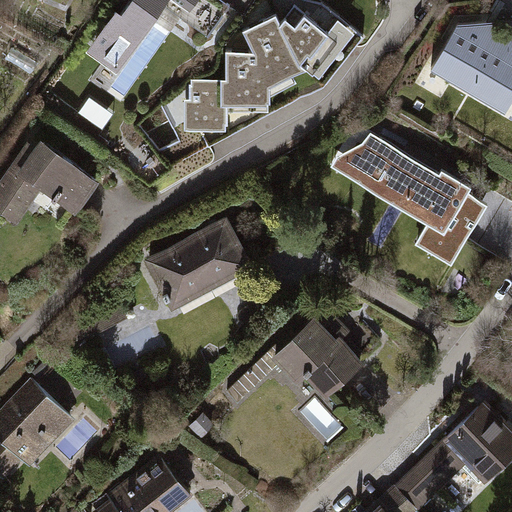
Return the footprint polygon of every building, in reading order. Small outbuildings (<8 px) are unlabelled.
[(122,0),(118,6),(112,2),(83,45),(112,65),(155,0),(157,0),(203,31),(220,6),(211,0),(122,0)] [(328,33),(294,7),(280,25),(276,17),(244,32),(254,53),(227,53),(227,81),(191,81),(191,100),(184,100),(184,132),(227,132),(227,106),(269,106),(269,88),(306,71),(319,80),(355,34),(338,21),(328,33)] [(434,66),(507,108),(511,99),(511,20),(460,23),(434,66)] [(106,126),(115,110),(92,96),(82,112),(106,126)] [(109,178),(40,131),(0,190),(0,205),(25,222),(48,189),(85,214),(109,178)] [(439,172),(370,131),(363,144),(337,157),(331,168),(444,235),(473,186),(442,168),(439,172)] [(228,209),(143,253),(170,304),(255,260),(228,209)] [(327,300),(271,350),(295,377),(303,370),(323,392),(364,356),(344,335),(352,328),(327,300)] [(76,418),(32,375),(0,406),(0,475),(3,478),(23,458),(29,464),(76,418)] [(511,426),(486,398),(395,483),(417,506),(471,456),(487,473),(511,450),(511,426)] [(172,511),(195,495),(160,450),(91,503),(97,511),(172,511)] [(395,483),(362,511),(410,511),(417,506),(395,483)]
